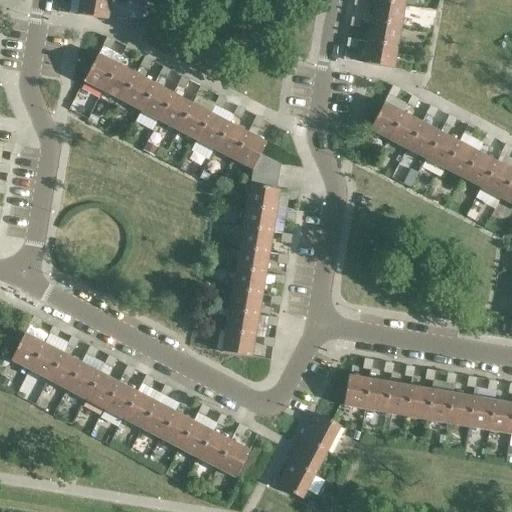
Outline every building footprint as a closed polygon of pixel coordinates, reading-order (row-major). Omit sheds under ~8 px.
[(107,20),(110,0),(80,0),(78,15),(107,20)] [(401,27),(404,6),(375,1),(371,21),(401,27)] [(360,28),(361,20),(351,18),(350,26),(360,28)] [(397,47),(401,27),(371,21),(367,42),(397,47)] [(110,50),(114,41),(107,37),(103,46),(110,50)] [(356,49),(357,41),(348,39),(346,47),(356,49)] [(393,69),(397,47),(367,42),(364,63),(393,69)] [(129,60),(133,51),(126,47),(122,56),(129,60)] [(103,92),(117,65),(98,55),(84,82),(103,92)] [(147,70),(152,61),(145,57),(140,66),(147,70)] [(121,101),(135,75),(117,65),(103,92),(121,101)] [(166,79),(171,71),(163,67),(159,76),(166,79)] [(140,111),(154,85),(135,75),(121,101),(140,111)] [(185,89),(189,80),(182,77),(177,85),(185,89)] [(159,121),(173,94),(154,85),(140,111),(159,121)] [(203,99),(208,90),(201,86),(196,95),(203,99)] [(396,98),(400,90),(393,86),(388,95),(396,98)] [(177,131),(191,104),(173,94),(159,121),(177,131)] [(222,109),(226,100),(219,96),(215,105),(222,109)] [(415,108),(419,100),(412,96),(407,105),(415,108)] [(389,140),(403,113),(384,103),(370,130),(389,140)] [(196,141),(210,114),(191,104),(177,131),(196,141)] [(241,119),(245,110),(238,106),(233,115),(241,119)] [(433,118),(438,109),(431,106),(426,114),(433,118)] [(408,150),(421,123),(403,113),(389,140),(408,150)] [(215,150),(229,124),(210,114),(196,141),(215,150)] [(452,128),(456,119),(449,115),(445,124),(452,128)] [(259,128),(264,120),(257,116),(252,125),(259,128)] [(426,160),(440,133),(421,123),(408,150),(426,160)] [(233,160),(247,134),(229,124),(215,150),(233,160)] [(471,138),(475,129),(468,125),(463,134),(471,138)] [(445,169),(459,143),(440,133),(426,160),(445,169)] [(252,170),(260,155),(266,144),(247,134),(233,160),(252,170)] [(489,147),(494,139),(487,135),(482,144),(489,147)] [(12,153),(13,145),(3,143),(2,151),(12,153)] [(463,179),(477,153),(459,143),(445,169),(463,179)] [(508,157),(511,149),(511,148),(505,145),(501,154),(508,157)] [(482,189),(496,162),(477,153),(463,179),(482,189)] [(277,177),(279,164),(260,155),(252,170),(252,173),(277,177)] [(501,199),(511,177),(511,170),(496,162),(482,189),(501,199)] [(0,172),(8,174),(9,166),(0,164),(0,172)] [(275,189),(277,177),(252,173),(250,185),(275,189)] [(511,204),(511,177),(501,199),(511,204)] [(279,190),(275,189),(250,185),(246,206),(276,211),(279,190)] [(298,201),(299,193),(289,192),(288,200),(298,201)] [(272,232),(276,211),(246,206),(243,227),(272,232)] [(294,223),(295,215),(286,213),(284,221),(294,223)] [(269,253),(272,232),(243,227),(239,248),(269,253)] [(291,244),(292,236),(282,234),(281,242),(291,244)] [(265,274),(269,253),(239,248),(236,269),(265,274)] [(287,264),(288,256),(279,255),(277,263),(287,264)] [(262,295),(265,274),(236,269),(232,290),(262,295)] [(283,285),(285,277),(275,275),(274,283),(283,285)] [(258,315),(262,295),(232,290),(229,310),(258,315)] [(280,306),(281,298),(272,296),(270,304),(280,306)] [(255,336),(258,315),(229,310),(225,331),(255,336)] [(36,329),(41,320),(34,316),(29,325),(36,329)] [(277,327),(278,319),(268,317),(267,325),(277,327)] [(56,339),(60,330),(53,326),(49,335),(56,339)] [(251,357),(255,336),(225,331),(222,352),(251,357)] [(30,371),(44,344),(25,334),(11,361),(30,371)] [(74,349),(79,340),(72,336),(67,345),(74,349)] [(273,347),(274,339),(265,338),(263,346),(273,347)] [(49,380),(62,354),(44,344),(30,371),(49,380)] [(93,358),(97,350),(90,346),(86,355),(93,358)] [(67,390),(81,364),(62,354),(49,380),(67,390)] [(112,368),(116,360),(109,356),(105,364),(112,368)] [(371,370),(373,360),(365,359),(363,369),(371,370)] [(392,374),(393,364),(385,363),(384,372),(392,374)] [(86,400),(100,373),(81,364),(67,390),(86,400)] [(130,378),(135,369),(128,366),(123,374),(130,378)] [(413,377),(414,368),(406,366),(405,376),(413,377)] [(433,381),(435,371),(427,370),(425,379),(433,381)] [(105,410),(118,383),(100,373),(86,400),(105,410)] [(454,384),(456,375),(448,373),(446,383),(454,384)] [(149,388),(154,379),(146,375),(142,384),(149,388)] [(364,409),(369,380),(348,376),(343,406),(364,409)] [(475,388),(476,378),(468,377),(467,386),(475,388)] [(385,413),(390,383),(369,380),(364,409),(385,413)] [(496,391),(497,382),(489,380),(488,390),(496,391)] [(123,420),(137,393),(118,383),(105,410),(123,420)] [(406,417),(411,387),(390,383),(385,413),(406,417)] [(168,398),(172,389),(165,385),(161,394),(168,398)] [(426,420),(431,391),(411,387),(406,417),(426,420)] [(447,424),(452,394),(431,391),(426,420),(447,424)] [(142,429),(156,403),(137,393),(123,420),(142,429)] [(468,427),(473,398),(452,394),(447,424),(468,427)] [(186,407),(191,399),(184,395),(179,404),(186,407)] [(489,431),(494,401),(473,398),(468,427),(489,431)] [(510,434),(511,420),(511,404),(494,401),(489,431),(510,434)] [(161,439),(174,412),(156,403),(142,429),(161,439)] [(205,417),(209,408),(202,405),(198,413),(205,417)] [(179,449),(193,422),(174,412),(161,439),(179,449)] [(327,451),(340,426),(315,413),(302,438),(327,451)] [(223,427),(228,418),(221,414),(216,423),(223,427)] [(198,459),(212,432),(193,422),(179,449),(198,459)] [(242,437),(247,428),(240,424),(235,433),(242,437)] [(216,468),(230,442),(212,432),(198,459),(216,468)] [(315,475),(327,451),(302,438),(289,461),(315,475)] [(235,478),(249,452),(230,442),(216,468),(235,478)] [(302,499),(315,475),(289,461),(276,486),(302,499)]
